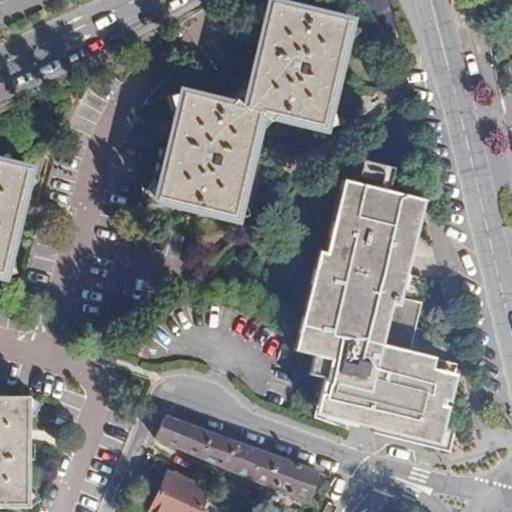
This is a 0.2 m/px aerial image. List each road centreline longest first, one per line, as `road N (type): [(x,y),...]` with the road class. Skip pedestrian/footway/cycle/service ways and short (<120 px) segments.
road 1 (residential): [(204,27),(169,52),(120,110),(96,164),(47,358)]
road 2 (residential): [(107,511),(159,397),(174,389),(379,471)]
road 3 (tertiary): [(461,122),(511,327)]
road 4 (residential): [(47,358),(87,369),(101,392),(58,511)]
road 5 (secondary): [(0,64),(134,0)]
road 6 (tertiary): [(431,0),(461,122)]
